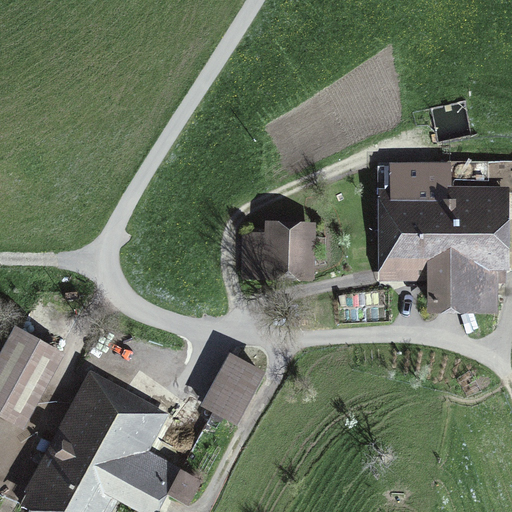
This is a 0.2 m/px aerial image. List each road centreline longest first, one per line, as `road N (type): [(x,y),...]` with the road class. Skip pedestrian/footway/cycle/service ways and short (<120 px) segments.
road 1 (unclassified): [(487,359),(427,335),(292,338),(190,328),(140,311),(119,290),(109,255),(125,204),(255,0)]
road 2 (track): [(427,335),(407,298),(364,279),(256,305),(231,332),(238,217),(377,155),(511,152)]
